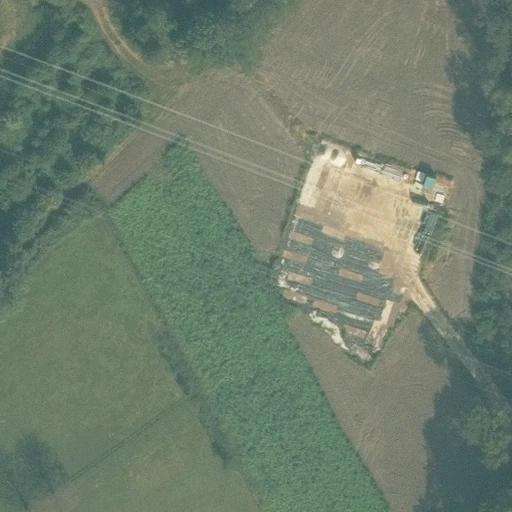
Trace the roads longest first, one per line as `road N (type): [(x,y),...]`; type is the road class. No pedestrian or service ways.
road 1 (track): [(115,145),(196,147),(270,133),(335,145),(459,309),(511,396)]
road 2 (track): [(251,0),(115,145)]
road 3 (track): [(115,145),(0,263)]
